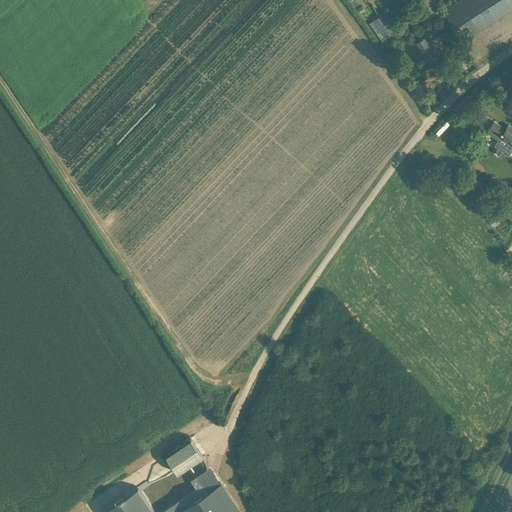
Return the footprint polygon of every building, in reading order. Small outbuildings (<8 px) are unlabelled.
[(416,0),(430,19),(441,11),(433,0),(416,0)] [(511,0),(462,0),(444,12),(462,39),(511,5),(511,0)] [(368,24),(373,31),(380,41),(396,30),(384,13),(368,24)] [(415,43),(431,65),(442,58),(426,35),(415,43)] [(469,127),(479,134),(483,133),(485,130),(484,126),(474,119),(469,127)] [(494,121),(487,132),(498,139),(494,145),(497,148),(496,150),(496,152),(497,154),(499,155),(501,156),(503,155),(504,153),(509,155),(511,150),(511,127),(508,125),(505,129),(494,121)] [(165,455),(177,472),(202,455),(191,438),(165,455)] [(240,511),(221,483),(209,491),(203,483),(158,511),(152,511),(137,488),(103,510),(104,511),(240,511)]
